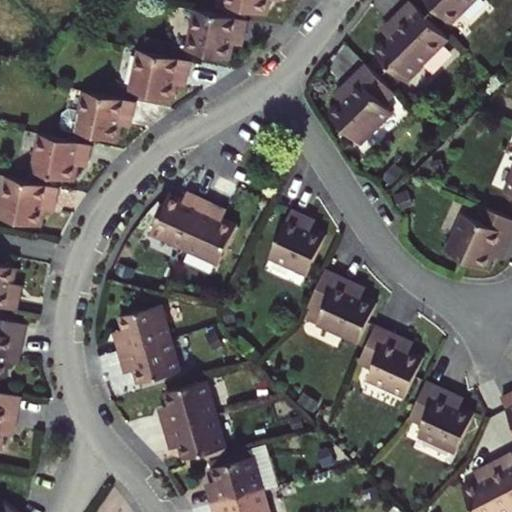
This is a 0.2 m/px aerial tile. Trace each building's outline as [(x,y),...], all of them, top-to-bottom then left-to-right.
[(228,0),(227,3),(269,12),(271,0),(273,0),(277,1),(276,0),(228,0)] [(399,27),(391,35),(377,49),(409,82),(424,67),(422,65),(450,37),(414,0),(413,0),(392,20),(399,27)] [(434,0),(455,20),(475,0),(434,0)] [(249,18),(195,6),(186,49),(227,58),(231,41),(237,43),(240,31),(246,32),(249,18)] [(392,20),(385,28),(391,35),(399,27),(392,20)] [(243,44),(246,32),(240,31),(237,43),(243,44)] [(180,71),(186,72),(189,59),(135,47),(126,89),(168,98),(171,82),(178,83),(180,71)] [(344,95),(347,99),(336,110),(366,141),(396,112),(387,103),(397,92),(369,63),(349,84),(352,87),(344,95)] [(183,84),(186,72),(180,71),(178,83),(183,84)] [(349,84),(340,92),(344,95),(352,87),(349,84)] [(65,108),(62,121),(66,126),(116,138),(120,120),(124,121),(125,116),(131,117),(134,102),(83,91),(79,107),(69,105),(65,108)] [(93,144),(41,134),(32,174),(74,183),(77,167),(81,169),(84,159),(89,160),(93,144)] [(89,160),(84,159),(81,169),(87,170),(89,160)] [(59,187),(7,177),(0,205),(0,214),(40,223),(44,207),(48,208),(50,201),(56,203),(59,187)] [(154,234),(186,250),(208,202),(196,197),(195,200),(189,197),(187,202),(171,195),(154,234)] [(220,213),(222,209),(208,202),(186,250),(221,265),(238,226),(225,220),(227,216),(220,213)] [(477,217),(465,212),(449,250),(488,268),(494,252),(498,254),(503,245),(507,248),(511,236),(511,216),(483,203),(477,217)] [(305,217),(291,211),(269,259),(305,276),(323,237),(310,230),(312,226),(302,222),(305,217)] [(314,222),(305,217),(302,222),(312,226),(314,222)] [(503,245),(498,254),(503,257),(507,248),(503,245)] [(310,303),(324,310),(320,321),(356,339),(374,300),(359,293),(362,288),(353,283),(355,279),(327,265),(310,303)] [(15,270),(0,266),(0,308),(15,311),(18,295),(14,294),(16,284),(12,282),(15,270)] [(364,284),(355,279),(353,283),(362,288),(364,284)] [(116,340),(120,354),(170,340),(160,304),(119,316),(123,331),(119,331),(120,338),(116,340)] [(0,379),(6,380),(9,365),(12,365),(15,356),(20,357),(26,328),(0,322),(0,379)] [(360,364),(374,372),(368,383),(404,400),(422,361),(409,355),(411,350),(402,345),(404,341),(377,328),(360,364)] [(139,388),(180,376),(170,340),(120,354),(124,368),(129,367),(131,373),(134,372),(139,388)] [(414,345),(404,341),(402,345),(411,350),(414,345)] [(15,356),(12,365),(18,368),(20,357),(15,356)] [(160,417),(164,431),(215,417),(205,382),(164,392),(167,408),(164,409),(165,415),(160,417)] [(409,422),(424,430),(419,440),(457,458),(475,419),(460,412),(462,408),(454,403),(455,399),(426,385),(409,422)] [(0,448),(2,437),(7,438),(10,427),(14,427),(20,396),(0,392),(0,448)] [(511,394),(502,399),(511,418),(511,394)] [(455,399),(454,403),(462,408),(464,403),(455,399)] [(182,464),(225,453),(215,417),(164,431),(168,445),(173,444),(174,450),(178,450),(182,464)] [(209,464),(211,470),(253,459),(263,494),(277,490),(265,449),(209,464)] [(490,476),(479,481),(463,490),(474,511),(511,511),(511,454),(486,468),(490,476)] [(208,494),(212,508),(263,494),(253,459),(211,470),(215,485),(209,487),(211,494),(208,494)] [(486,468),(476,473),(479,481),(490,476),(486,468)] [(268,511),(263,494),(212,508),(213,511),(268,511)] [(0,500),(0,511),(20,511),(2,497),(0,500)]
